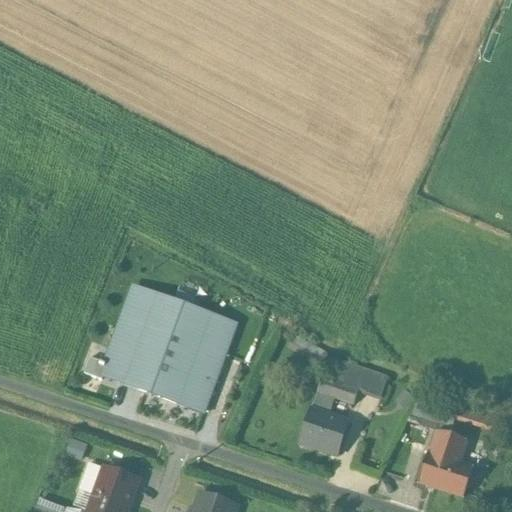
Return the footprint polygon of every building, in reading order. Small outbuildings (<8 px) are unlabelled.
[(235,329),(134,291),(124,319),(225,357),(235,329)] [(225,357),(124,319),(106,365),(107,366),(103,377),(203,415),(225,357)] [(106,365),(90,359),(84,374),(101,381),(103,377),(107,366),(106,365)] [(389,380),(341,366),(335,388),(355,394),(382,402),(389,380)] [(346,425),(327,419),(333,401),(351,406),(355,394),(335,388),(319,383),(300,450),(335,460),(346,425)] [(432,403),(420,399),(410,420),(425,424),(432,403)] [(446,407),(432,403),(425,424),(438,429),(439,429),(446,407)] [(446,407),(439,429),(438,429),(435,438),(448,442),(458,411),(446,407)] [(448,442),(435,438),(429,456),(442,461),(448,442)] [(429,456),(428,456),(419,485),(462,499),(464,496),(466,496),(466,494),(464,493),(472,470),(442,461),(429,456)] [(125,511),(136,483),(104,471),(89,511),(125,511)] [(234,511),(235,509),(200,496),(193,511),(234,511)]
